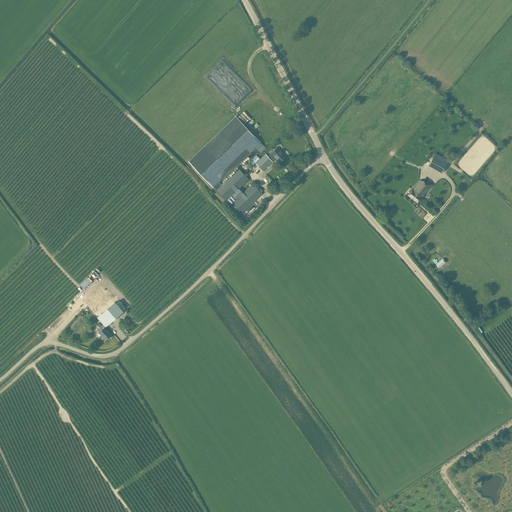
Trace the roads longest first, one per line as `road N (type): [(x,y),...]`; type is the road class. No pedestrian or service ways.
road 1 (unclassified): [(0,383),(45,343),(90,355),(119,350),(322,154)]
road 2 (tertiary): [(511,392),(322,154)]
road 3 (tertiary): [(322,154),(245,0)]
